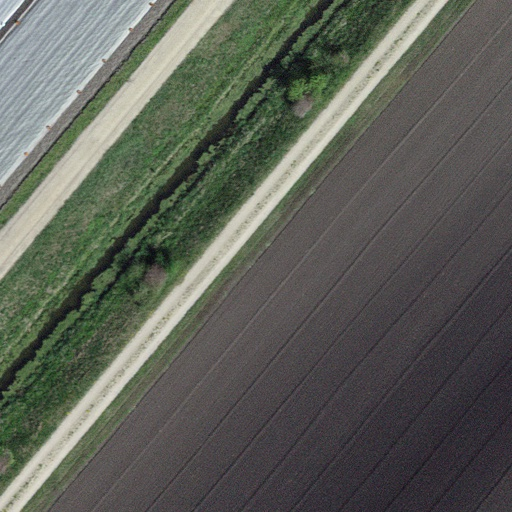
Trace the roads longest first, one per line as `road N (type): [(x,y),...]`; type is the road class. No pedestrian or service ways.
road 1 (track): [(1,511),(435,0)]
road 2 (track): [(231,0),(0,268)]
